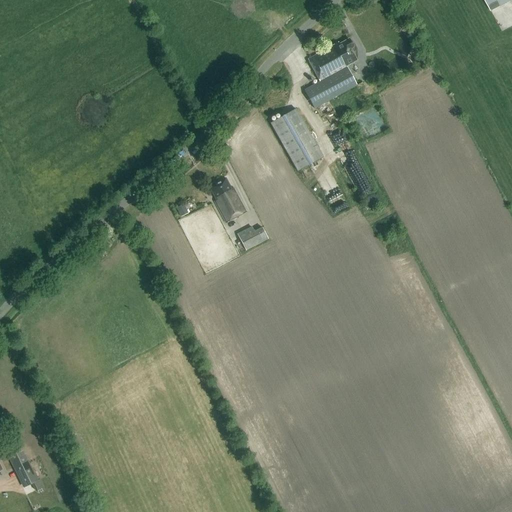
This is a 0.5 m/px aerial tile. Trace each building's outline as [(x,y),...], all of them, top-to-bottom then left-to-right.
[(484,0),(490,11),(510,0),(484,0)] [(351,89),(356,85),(353,79),(346,66),(356,61),(350,49),(353,47),(349,39),(339,44),(338,42),(307,60),(320,82),(304,91),(315,109),(329,101),(351,89)] [(295,109),(269,123),(297,172),(323,157),(295,109)] [(225,223),(246,212),(233,188),(231,189),(226,178),(209,187),(216,200),(214,201),(225,223)] [(183,204),(176,208),(181,217),(188,213),(183,204)] [(246,251),(268,239),(262,228),(254,232),(251,227),(237,234),(246,251)] [(38,481),(22,448),(7,455),(23,488),(38,481)]
